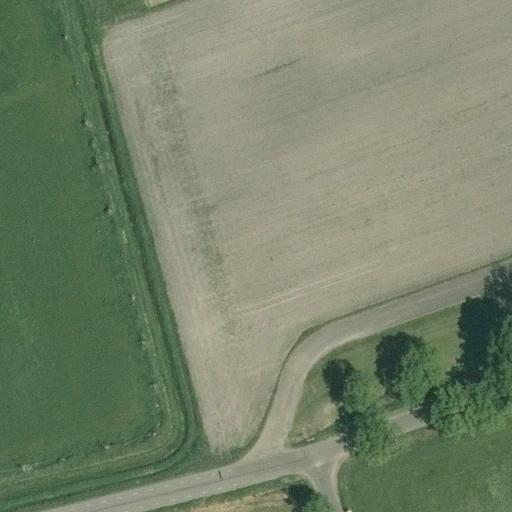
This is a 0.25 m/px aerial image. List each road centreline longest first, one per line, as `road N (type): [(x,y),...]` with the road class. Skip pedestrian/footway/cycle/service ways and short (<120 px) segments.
road 1 (tertiary): [(95,511),(312,457)]
road 2 (tertiary): [(312,457),(511,386)]
